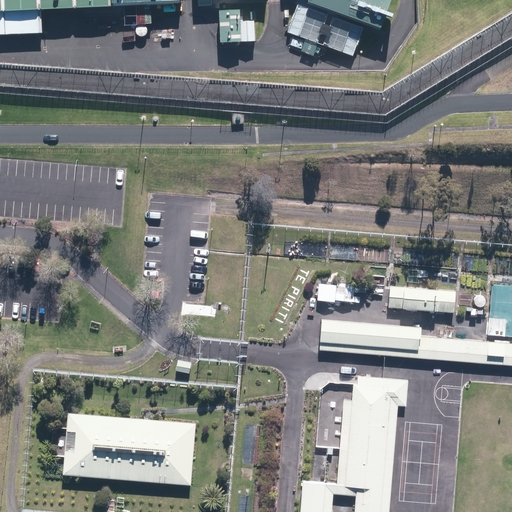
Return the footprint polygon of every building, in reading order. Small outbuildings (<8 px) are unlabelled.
[(0,0),(0,31),(37,30),(35,8),(176,2),(175,0),(294,0),(293,3),(295,3),(285,31),(352,55),(364,22),(376,26),(385,0),(0,0)] [(215,41),(251,40),(251,20),(235,20),(235,8),(214,9),(215,41)] [(138,38),(149,39),(150,25),(154,25),(154,15),(139,14),(138,38)] [(133,17),(123,17),(123,42),(133,42),(133,17)] [(41,191),(31,190),(29,226),(40,226),(41,191)] [(386,306),(452,312),(454,291),(388,285),(386,306)] [(511,511),(511,342),(416,335),(417,327),(321,319),(318,349),(511,364),(511,511),(389,511),(398,405),(406,406),(408,380),(358,376),(357,384),(354,384),(353,400),(344,400),(337,485),(357,487),(354,511),(511,511)] [(178,357),(175,371),(191,374),(193,359),(178,357)] [(60,474),(187,484),(193,423),(65,413),(60,474)] [(332,511),(334,484),(304,482),(301,511),(332,511)]
